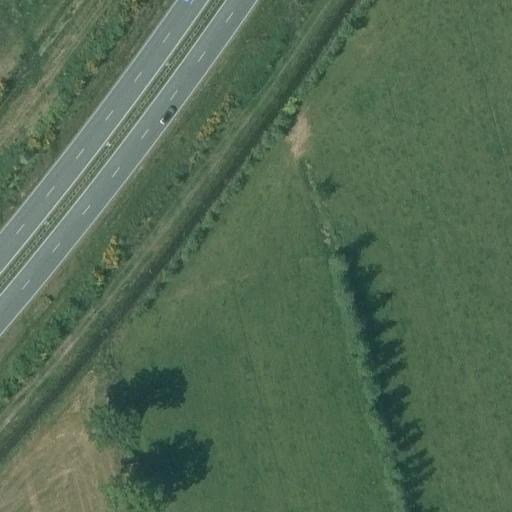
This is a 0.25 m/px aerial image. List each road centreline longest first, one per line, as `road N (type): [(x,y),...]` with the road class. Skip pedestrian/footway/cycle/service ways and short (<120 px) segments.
road 1 (trunk): [(0,314),(242,0)]
road 2 (trunk): [(194,0),(0,254)]
